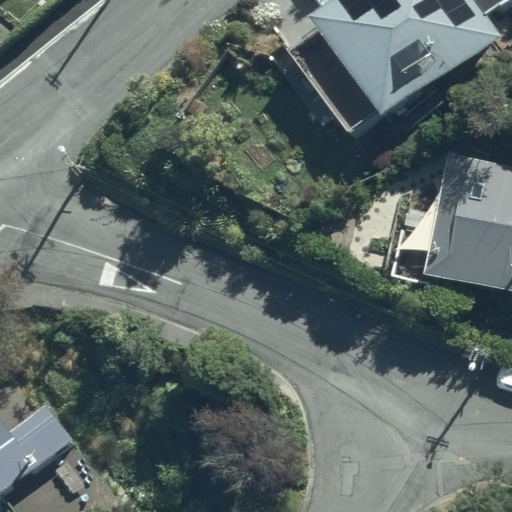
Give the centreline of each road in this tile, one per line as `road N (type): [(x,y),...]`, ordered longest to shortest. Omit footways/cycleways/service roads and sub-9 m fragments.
road 1 (residential): [(0,224),(184,286),(409,382)]
road 2 (residential): [(0,156),(176,0)]
road 3 (residential): [(351,511),(409,382)]
